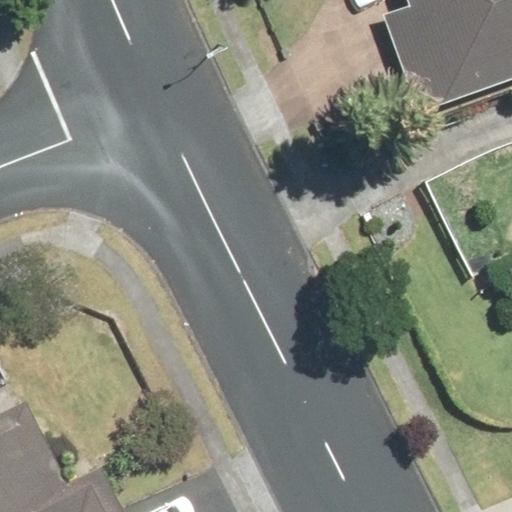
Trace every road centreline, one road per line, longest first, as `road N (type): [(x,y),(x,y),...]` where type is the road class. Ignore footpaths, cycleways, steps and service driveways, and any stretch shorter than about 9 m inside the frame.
road 1 (tertiary): [(360,511),(158,105)]
road 2 (residential): [(0,169),(158,105)]
